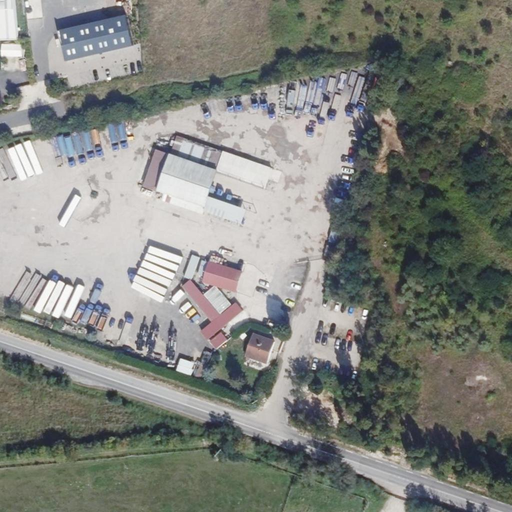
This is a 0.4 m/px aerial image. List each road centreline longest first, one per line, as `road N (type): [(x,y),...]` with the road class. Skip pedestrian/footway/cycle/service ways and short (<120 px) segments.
road 1 (primary): [(501,511),(0,343)]
road 2 (unknown): [(388,474),(402,167)]
road 3 (unknown): [(263,202),(298,217),(322,252),(284,440)]
road 4 (unclassified): [(0,123),(121,96)]
